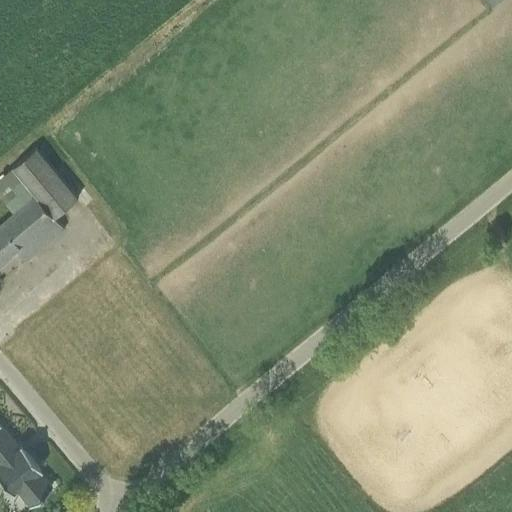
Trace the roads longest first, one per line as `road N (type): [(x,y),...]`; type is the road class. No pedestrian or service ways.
road 1 (unclassified): [(121,505),(511,182)]
road 2 (unclassified): [(121,505),(0,368)]
